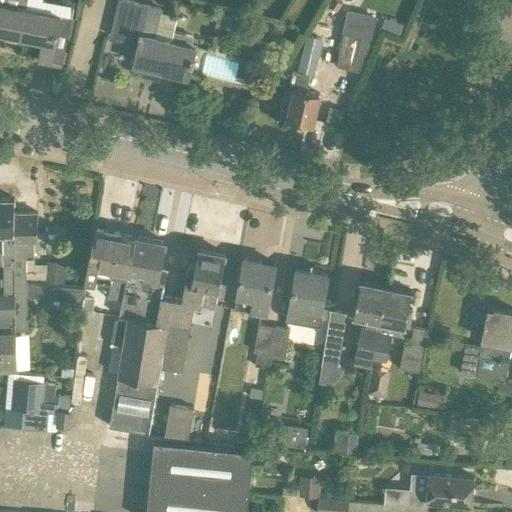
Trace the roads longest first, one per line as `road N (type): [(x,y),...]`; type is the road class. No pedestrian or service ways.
road 1 (tertiary): [(467,216),(0,121)]
road 2 (tertiary): [(467,216),(494,153),(511,61)]
